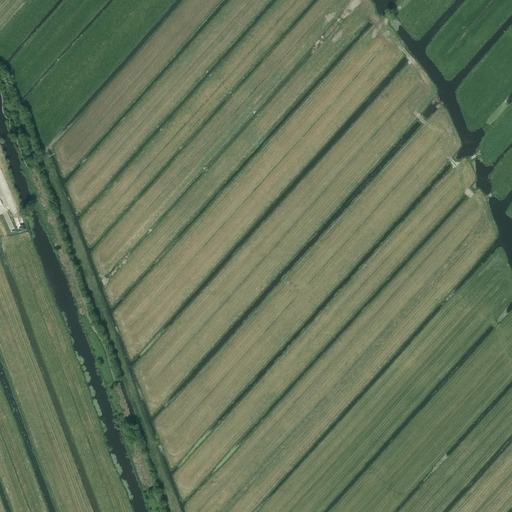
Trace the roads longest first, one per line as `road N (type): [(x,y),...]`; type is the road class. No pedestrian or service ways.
road 1 (track): [(334,0),(336,18),(359,40),(380,26),(414,61),(426,82),(420,117),(432,124),(467,188),(485,197)]
road 2 (track): [(84,511),(0,281)]
